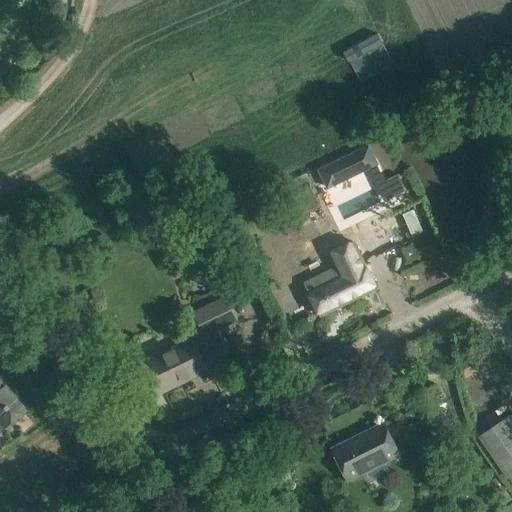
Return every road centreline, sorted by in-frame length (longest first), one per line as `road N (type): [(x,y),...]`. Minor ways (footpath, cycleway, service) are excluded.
road 1 (unclassified): [(154,449),(511,274)]
road 2 (unclassified): [(154,449),(61,337),(0,279)]
road 3 (track): [(0,126),(74,53),(91,0)]
